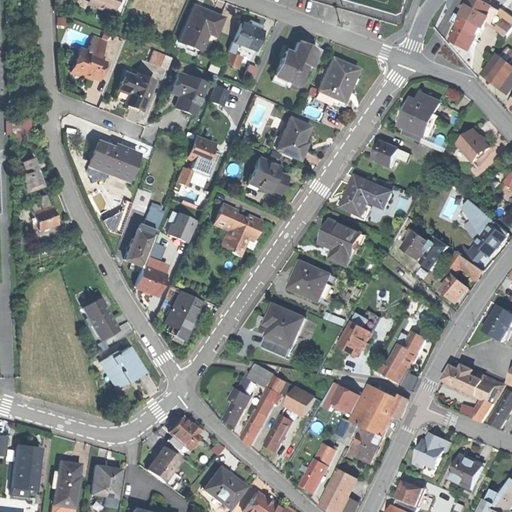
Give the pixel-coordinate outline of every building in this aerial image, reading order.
[(89,0),(92,7),(96,6),(113,13),(113,12),(117,0),(89,0)] [(126,1),(124,0),(117,0),(113,12),(121,15),(126,1)] [(468,8),(463,19),(481,28),(484,29),(485,26),(487,22),(490,23),(497,10),(476,0),(474,0),(470,9),(468,8)] [(193,6),(192,10),(202,15),(204,10),(198,8),(193,6)] [(202,15),(192,10),(179,42),(199,50),(207,31),(213,34),(215,35),(222,18),(204,10),(202,15)] [(502,14),(497,10),(490,23),(507,36),(511,28),(511,17),(504,12),(502,14)] [(452,23),(459,26),(463,19),(456,15),(452,23)] [(459,46),(469,51),(481,28),(463,19),(459,26),(451,42),(459,46)] [(245,24),(240,23),(233,41),(237,42),(241,44),(248,47),(254,49),(261,31),(253,27),(245,24)] [(206,53),(213,34),(207,31),(199,50),(206,53)] [(106,42),(92,36),(87,52),(78,48),(75,54),(73,60),(75,60),(70,72),(80,76),(81,72),(87,75),(86,78),(91,79),(92,77),(100,79),(106,62),(99,60),(106,42)] [(233,53),(237,42),(233,41),(232,40),(228,51),(230,52),(233,53)] [(287,80),(297,84),(301,74),(306,64),(308,65),(309,66),(317,49),(311,47),(305,44),(297,41),(292,53),(285,50),(274,74),(287,80)] [(171,58),(152,51),(147,63),(166,70),(171,58)] [(511,54),(508,51),(503,58),(511,64),(511,54)] [(241,56),(233,53),(230,52),(226,62),(236,66),(241,56)] [(494,82),(504,90),(511,79),(511,64),(503,58),(499,55),(484,75),(494,82)] [(357,68),(332,58),(318,90),(338,98),(342,88),(348,90),(357,68)] [(244,76),(251,79),(256,68),(248,65),(244,76)] [(135,77),(124,73),(118,90),(128,94),(133,96),(129,105),(142,110),(153,81),(136,74),(135,77)] [(168,91),(178,95),(185,76),(175,73),(168,91)] [(284,85),(287,80),(274,74),(271,80),(284,85)] [(205,83),(186,75),(185,76),(178,95),(174,107),(180,109),(193,114),(205,83)] [(210,100),(225,106),(231,89),(215,83),(210,100)] [(343,101),(348,90),(342,88),(338,98),(343,101)] [(351,92),(348,90),(343,101),(338,98),(318,90),(315,96),(326,101),(327,98),(345,105),(348,98),(351,92)] [(127,104),(129,105),(133,96),(128,94),(124,103),(127,104)] [(425,136),(426,136),(432,123),(431,122),(434,114),(436,115),(441,103),(423,96),(419,103),(414,100),(409,111),(411,113),(405,127),(425,136)] [(403,126),(405,127),(411,113),(409,111),(407,111),(404,117),(401,124),(403,125),(403,126)] [(441,117),(436,115),(432,123),(426,136),(432,138),(441,117)] [(310,126),(290,117),(281,137),(285,138),(279,150),(301,159),(305,150),(301,148),(304,141),(310,126)] [(19,134),(30,134),(30,119),(18,120),(19,134)] [(422,142),(425,136),(405,127),(402,134),(422,142)] [(459,145),(474,162),(490,148),(482,139),(475,131),(459,145)] [(187,157),(205,165),(209,155),(211,151),(214,144),(195,136),(187,157)] [(276,149),(279,150),(285,138),(281,137),(276,149)] [(93,149),(95,150),(95,149),(97,150),(99,143),(100,143),(101,141),(96,139),(94,144),(93,149)] [(401,149),(382,142),(379,151),(375,160),(393,168),(397,158),(401,149)] [(137,153),(116,145),(115,148),(100,143),(99,143),(97,150),(95,149),(95,150),(90,164),(110,171),(109,174),(127,181),(137,153)] [(412,154),(401,149),(397,158),(409,163),(412,154)] [(279,166),(258,157),(247,182),(248,182),(249,179),(258,183),(257,186),(278,195),(283,185),(286,176),(277,172),(279,166)] [(26,192),(42,186),(38,174),(32,158),(20,162),(25,174),(21,175),(22,179),(21,179),(26,192)] [(182,184),(183,185),(186,177),(189,170),(181,167),(176,182),(182,184)] [(195,180),(186,177),(183,185),(182,184),(180,190),(190,193),(195,180)] [(377,185),(358,177),(350,193),(344,207),(364,216),(373,195),(377,186),(377,185)] [(256,188),(257,186),(258,183),(249,179),(248,182),(247,182),(245,181),(244,183),(256,188)] [(393,194),(377,186),(373,195),(377,196),(376,199),(389,204),(393,194)] [(24,208),(30,206),(30,204),(37,201),(36,197),(34,192),(20,197),(24,208)] [(47,193),(36,197),(37,201),(30,204),(30,206),(33,213),(51,206),(47,193)] [(154,197),(150,208),(163,213),(166,206),(163,205),(164,201),(154,197)] [(387,208),(389,204),(376,199),(374,202),(387,208)] [(237,209),(222,203),(216,218),(230,224),(228,230),(221,245),(231,249),(230,251),(241,256),(248,239),(253,241),(257,232),(262,220),(247,214),(246,218),(238,214),(237,216),(234,215),(237,209)] [(55,215),(51,206),(33,213),(34,217),(36,221),(39,230),(42,229),(47,227),(58,223),(55,215)] [(150,208),(144,222),(157,227),(163,213),(150,208)] [(483,227),(484,227),(491,218),(480,209),(477,214),(472,218),(483,227)] [(177,211),(168,234),(189,242),(198,218),(177,211)] [(213,224),(228,230),(230,224),(216,218),(213,224)] [(484,227),(488,230),(492,225),(495,222),(491,218),(484,227)] [(363,234),(332,220),(327,234),(322,243),(336,249),(332,258),(349,266),(359,243),(363,234)] [(495,222),(492,225),(507,237),(510,233),(495,221),(495,222)] [(144,222),(141,230),(142,231),(154,235),(157,227),(144,222)] [(476,244),(491,256),(498,247),(507,237),(492,225),(488,230),(486,232),(482,237),(476,244)] [(408,235),(412,238),(417,232),(412,229),(408,235)] [(142,231),(138,240),(150,245),(154,235),(142,231)] [(412,254),(419,260),(427,249),(432,243),(417,232),(412,238),(404,249),(412,254)] [(436,236),(432,243),(427,249),(430,251),(422,262),(427,267),(434,271),(451,247),(436,236)] [(133,262),(142,266),(146,256),(150,245),(138,240),(134,239),(132,238),(124,259),(133,262)] [(20,245),(22,251),(32,248),(30,242),(20,245)] [(448,265),(459,272),(462,268),(468,259),(457,252),(448,265)] [(146,256),(142,266),(161,274),(165,263),(146,256)] [(485,271),(468,259),(462,268),(479,280),(485,271)] [(298,271),(295,278),(299,280),(307,263),(302,262),(298,271)] [(333,275),(307,263),(299,280),(295,278),(291,289),(321,302),(325,293),(333,275)] [(161,274),(142,266),(134,286),(146,291),(156,295),(164,275),(161,274)] [(338,277),(333,275),(325,293),(330,295),(338,277)] [(469,288),(454,276),(452,279),(448,283),(443,290),(457,302),(463,295),(469,288)] [(204,302),(180,291),(171,310),(167,317),(164,323),(176,329),(177,329),(179,326),(190,331),(197,316),(204,302)] [(100,299),(83,308),(99,339),(117,329),(109,314),(105,308),(104,308),(100,301),(101,300),(100,299)] [(307,318),(276,305),(270,319),(276,321),(273,328),(269,337),(294,348),(307,318)] [(511,328),(511,312),(501,306),(493,319),(486,331),(504,342),(511,328)] [(351,352),(360,357),(374,333),(366,329),(369,323),(358,317),(341,347),(351,352)] [(267,326),(273,328),(276,321),(270,319),(269,323),(267,326)] [(185,341),(190,331),(179,326),(177,329),(176,329),(173,335),(185,341)] [(415,332),(406,348),(418,355),(427,339),(415,332)] [(291,356),(294,348),(269,337),(265,347),(290,358),(291,356)] [(390,377),(402,384),(411,368),(418,355),(406,348),(402,345),(390,367),(394,369),(390,377)] [(117,351),(100,361),(105,371),(110,368),(114,375),(110,378),(116,389),(129,381),(127,379),(133,375),(135,377),(135,378),(144,372),(129,347),(119,353),(117,351)] [(294,357),(291,356),(290,358),(296,361),(299,353),(296,351),(294,357)] [(257,364),(252,373),(251,375),(254,377),(262,381),(268,370),(257,364)] [(382,373),(390,377),(394,369),(390,367),(387,365),(382,373)] [(449,374),(445,381),(478,396),(485,381),(473,376),(476,371),(465,366),(462,371),(453,367),(449,374)] [(110,378),(114,375),(110,368),(105,371),(110,378)] [(275,374),(268,370),(262,381),(269,385),(275,374)] [(507,386),(476,371),(473,376),(485,381),(494,386),(487,400),(484,399),(474,418),(483,422),(507,386)] [(250,372),(246,380),(250,383),(254,377),(251,375),(252,373),(250,372)] [(269,387),(274,390),(280,393),(287,382),(276,376),(269,387)] [(245,380),(241,386),(247,390),(250,383),(246,380),(245,380)] [(494,386),(485,381),(478,396),(484,399),(487,400),(494,386)] [(297,387),(287,382),(280,393),(283,395),(290,399),(297,387)] [(358,425),(361,426),(380,389),(370,384),(351,421),(352,421),(358,425)] [(317,398),(297,387),(290,399),(287,405),(288,405),(293,408),(308,416),(317,398)] [(231,400),(235,402),(247,408),(253,397),(245,392),(238,388),(231,400)] [(381,389),(373,404),(393,413),(396,405),(400,398),(381,389)] [(275,403),(277,404),(283,395),(280,393),(274,390),(269,400),(270,400),(275,403)] [(495,425),(501,429),(511,411),(511,391),(510,390),(490,421),(495,425)] [(401,395),(400,398),(396,405),(406,410),(411,399),(401,395)] [(324,402),(317,398),(308,416),(314,419),(324,402)] [(272,410),(275,403),(270,400),(266,407),(272,410)] [(231,422),(237,425),(247,408),(235,402),(225,419),(231,422)] [(373,404),(366,418),(386,428),(392,415),(393,413),(373,404)] [(288,417),(293,408),(288,405),(283,415),(288,417)] [(406,410),(396,405),(393,413),(392,415),(401,419),(406,410)] [(251,435),(256,438),(268,416),(257,410),(245,431),(251,435)] [(294,421),(288,417),(283,415),(275,429),(286,435),(294,421)] [(181,417),(168,432),(187,449),(195,440),(191,436),(193,433),(196,430),(187,422),(181,417)] [(347,427),(351,420),(346,417),(343,425),(347,427)] [(366,418),(362,427),(382,436),(386,428),(366,418)] [(348,444),(358,425),(352,421),(342,441),(348,444)] [(353,454),(372,462),(378,449),(384,437),(382,436),(362,427),(356,438),(360,440),(353,454)] [(277,452),(286,435),(275,429),(266,446),(271,449),(277,452)] [(431,433),(427,442),(445,451),(447,452),(451,442),(431,433)] [(427,442),(425,441),(421,450),(415,463),(424,467),(426,464),(437,469),(445,451),(427,442)] [(325,444),(317,459),(330,467),(340,448),(337,446),(335,450),(325,444)] [(26,447),(16,446),(11,486),(35,489),(39,449),(26,447)] [(146,470),(163,482),(164,481),(171,471),(179,459),(162,446),(154,458),(146,470)] [(477,459),(471,456),(469,459),(485,466),(486,463),(477,459)] [(317,459),(312,468),(325,475),(330,467),(317,459)] [(485,466),(469,459),(467,463),(460,459),(452,477),(457,480),(464,483),(464,485),(465,486),(474,490),(485,466)] [(70,462),(59,461),(57,473),(77,476),(79,464),(78,464),(70,462)] [(107,467),(95,465),(91,493),(105,496),(103,505),(115,507),(120,469),(107,467)] [(219,467),(217,470),(229,479),(231,476),(219,467)] [(308,489),(315,493),(325,475),(312,468),(302,485),(308,489)] [(340,469),(321,507),(330,511),(345,511),(353,498),(346,494),(354,476),(340,469)] [(228,508),(244,487),(233,478),(231,476),(229,479),(217,470),(202,489),(228,508)] [(174,473),(171,471),(164,481),(167,483),(174,473)] [(79,476),(77,476),(57,473),(57,475),(55,488),(52,504),(74,508),(79,476)] [(333,480),(325,475),(315,493),(323,497),(333,480)] [(401,490),(398,498),(420,507),(417,511),(425,511),(428,505),(421,502),(427,489),(406,480),(401,490)] [(463,489),(465,486),(464,485),(464,483),(457,480),(455,485),(463,489)] [(511,511),(511,483),(504,494),(503,493),(494,496),(493,497),(490,496),(488,501),(486,499),(479,511),(511,511)] [(10,497),(30,500),(31,493),(11,491),(10,497)] [(255,492),(251,498),(255,501),(259,495),(255,492)] [(244,508),(242,511),(278,511),(280,509),(269,502),(269,499),(268,498),(266,497),(263,498),(259,495),(255,501),(251,498),(244,508)] [(406,511),(417,511),(420,507),(398,498),(394,507),(406,511)] [(232,511),(241,511),(242,511),(244,508),(236,502),(230,511),(232,511)]
